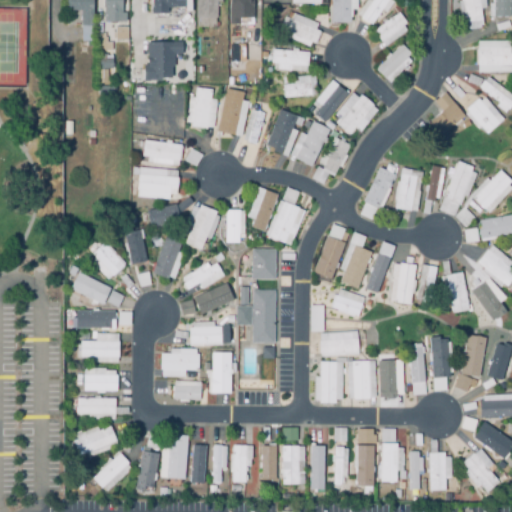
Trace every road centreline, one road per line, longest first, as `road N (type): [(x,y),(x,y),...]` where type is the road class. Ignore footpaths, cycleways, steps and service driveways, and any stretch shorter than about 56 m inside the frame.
road 1 (residential): [(299,420),(304,260),(366,156),(406,117),(428,65),(431,0)]
road 2 (residential): [(331,210),(286,182),(212,179)]
